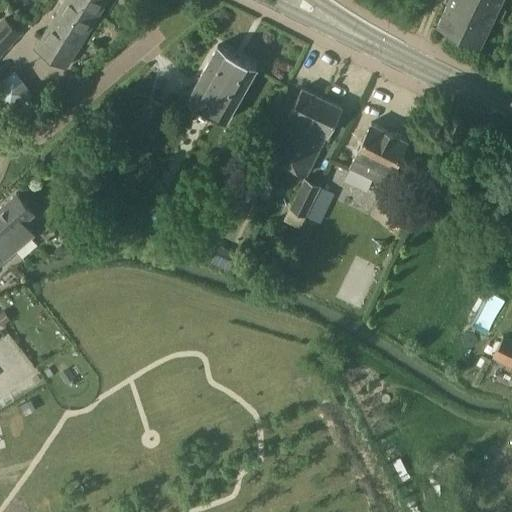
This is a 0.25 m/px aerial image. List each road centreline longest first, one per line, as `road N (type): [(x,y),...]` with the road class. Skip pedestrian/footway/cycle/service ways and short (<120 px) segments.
road 1 (residential): [(0,149),(30,143),(159,31)]
road 2 (tertiary): [(269,0),(397,60)]
road 3 (tertiary): [(511,114),(397,60)]
